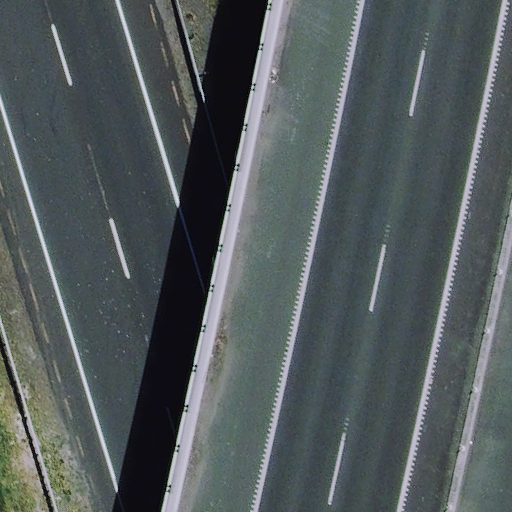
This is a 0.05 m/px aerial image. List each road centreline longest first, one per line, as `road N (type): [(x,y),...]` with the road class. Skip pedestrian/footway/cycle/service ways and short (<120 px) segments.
road 1 (unclassified): [(145,511),(1,0)]
road 2 (motorway): [(347,511),(435,0)]
